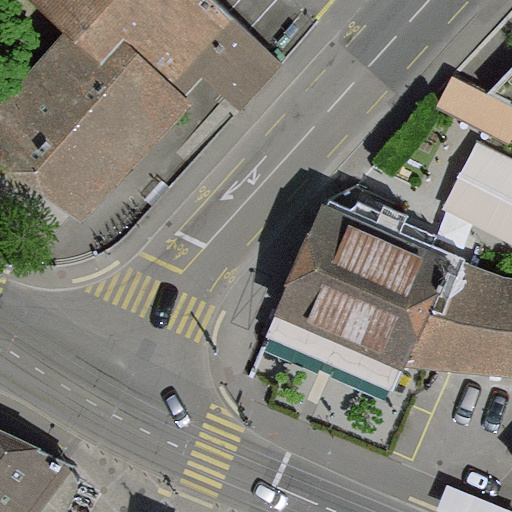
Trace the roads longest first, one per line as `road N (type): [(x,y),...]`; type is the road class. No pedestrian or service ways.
road 1 (tertiary): [(433,0),(219,242),(180,304),(134,409)]
road 2 (primary): [(0,356),(368,511)]
road 3 (tertiary): [(338,511),(134,409)]
road 4 (tertiary): [(134,409),(0,328)]
road 5 (tertiary): [(0,372),(134,409)]
